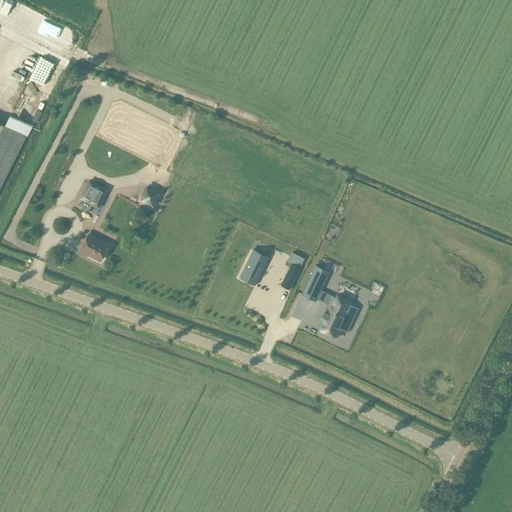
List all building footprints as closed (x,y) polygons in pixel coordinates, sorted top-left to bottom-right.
[(44,74),(52,78),(58,65),(39,56),(21,95),(32,100),(44,74)] [(0,190),(0,189),(27,135),(0,121),(0,190)] [(90,180),(81,198),(92,204),(98,191),(105,195),(108,189),(90,180)] [(146,187),(140,199),(153,206),(159,193),(146,187)] [(82,249),(89,252),(88,254),(101,260),(109,245),(89,235),(82,249)] [(239,280),(254,288),(269,259),(253,251),(239,280)] [(292,252),(287,261),(300,267),(305,258),(292,252)] [(286,274),(281,285),(290,289),(300,268),(291,263),(289,269),(291,270),(288,275),(286,274)] [(316,300),(329,273),(315,266),(302,293),(316,300)] [(341,329),(347,332),(353,320),(347,317),(352,305),(333,295),(317,328),(337,338),(341,329)]
